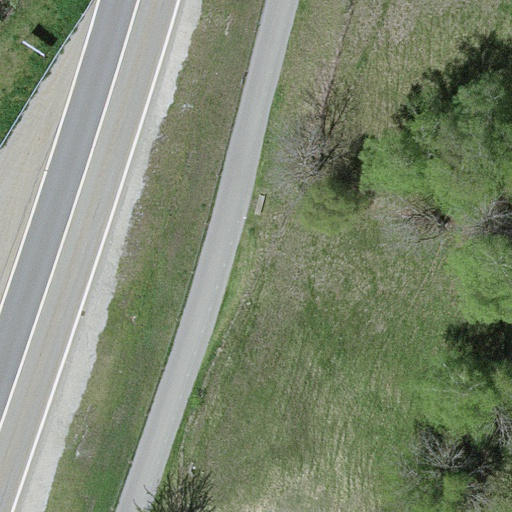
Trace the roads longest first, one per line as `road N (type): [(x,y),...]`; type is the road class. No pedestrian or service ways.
road 1 (unclassified): [(131,511),(188,345),(282,0)]
road 2 (primary): [(0,425),(137,0)]
